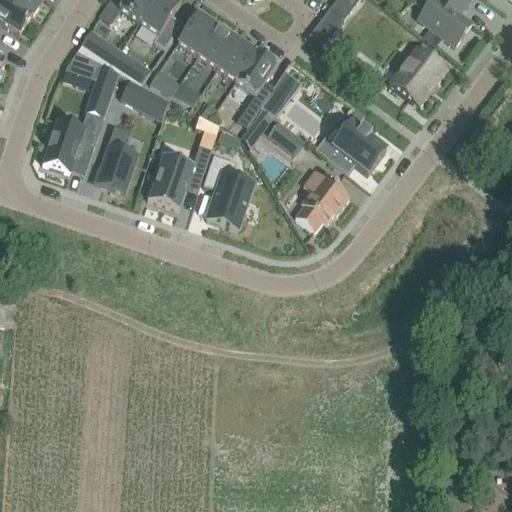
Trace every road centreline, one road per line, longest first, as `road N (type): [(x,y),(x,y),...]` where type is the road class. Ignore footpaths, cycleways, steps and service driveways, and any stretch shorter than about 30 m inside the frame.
road 1 (residential): [(511,49),(347,262),(299,286),(268,283),(21,201),(9,185),(9,160),(41,69),(89,0)]
road 2 (track): [(0,275),(234,354),(351,365),(415,345),(511,270)]
road 3 (residential): [(215,0),(280,41),(300,16),(286,0)]
